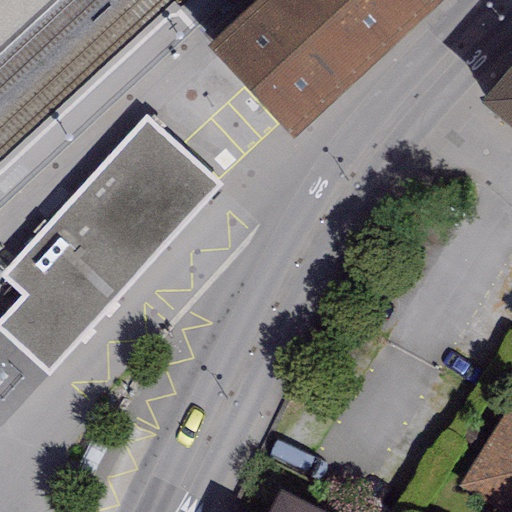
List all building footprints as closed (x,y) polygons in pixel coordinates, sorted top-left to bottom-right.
[(0,0),(0,60),(64,0),(0,0)] [(272,0),(206,61),(292,153),(456,0),(272,0)] [(511,78),(478,119),(511,147),(511,78)] [(0,334),(47,377),(219,189),(145,121),(1,279),(24,300),(0,326),(0,334)] [(511,511),(511,407),(458,493),(493,511),(511,511)] [(303,511),(280,500),(274,511),(303,511)]
